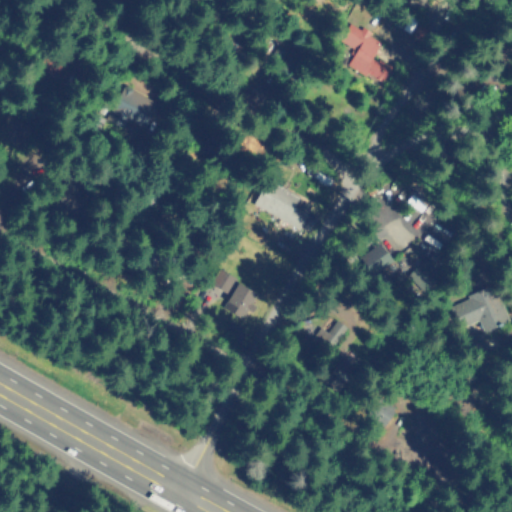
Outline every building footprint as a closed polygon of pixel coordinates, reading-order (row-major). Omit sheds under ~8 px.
[(240,39),(229,55),(203,37),(213,21),(240,39)] [(389,69),(382,79),(378,75),(377,77),(349,59),(353,53),(351,51),(353,48),(340,39),(350,23),(380,43),(371,57),(389,69)] [(300,57),(285,77),(259,58),(274,37),(300,57)] [(65,58),(53,75),(33,61),(44,44),(65,58)] [(483,93),(464,103),(457,87),(476,77),(483,93)] [(157,103),(143,129),(126,120),(123,127),(102,115),(120,84),(157,103)] [(30,128),(13,117),(0,136),(0,138),(16,149),(30,128)] [(227,170),(216,187),(193,174),(203,157),(227,170)] [(84,205),(76,218),(64,211),(61,216),(44,204),(62,178),(64,181),(78,191),(73,198),(84,205)] [(307,213),(297,228),(255,202),(270,179),(298,197),(293,204),(307,213)] [(390,261),(373,273),(360,256),(377,244),(390,261)] [(421,295),(447,270),(430,253),(405,278),(421,295)] [(233,278),(224,291),(208,280),(217,267),(233,278)] [(256,292),(245,314),(223,304),(235,281),(256,292)] [(492,282),(507,322),(476,332),(472,322),(457,327),(447,299),(492,282)] [(345,329),(331,346),(318,335),(332,319),(345,329)] [(352,366),(339,357),(321,379),(335,389),(352,366)]
